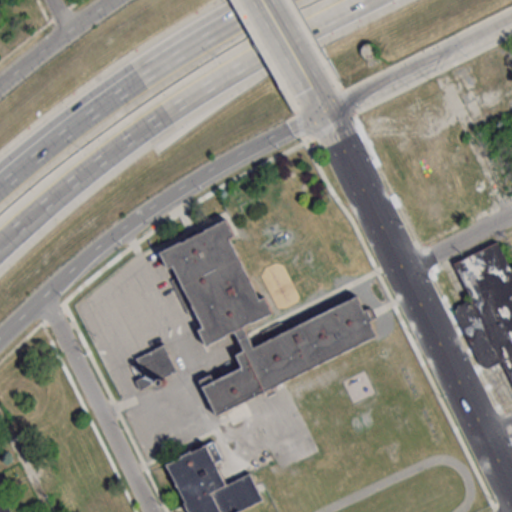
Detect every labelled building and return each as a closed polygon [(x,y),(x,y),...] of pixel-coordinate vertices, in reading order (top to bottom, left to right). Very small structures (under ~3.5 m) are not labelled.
[(378,341),(360,298),(252,344),(244,325),(266,316),(226,222),(160,250),(168,269),(176,266),(201,328),(199,329),(206,345),(236,332),(243,351),(236,354),(242,367),(214,379),(212,375),(201,380),(214,410),(378,341)] [(511,259),(504,240),(454,261),(470,301),(455,306),(481,369),(503,360),(511,382),(511,259)] [(136,380),(140,389),(177,372),(165,344),(136,357),(144,376),(136,380)] [(168,463),(189,511),(240,511),(239,510),(262,500),(250,473),(226,484),(217,463),(223,460),(215,442),(168,463)] [(85,501),(90,511),(100,511),(117,504),(110,489),(85,501)]
